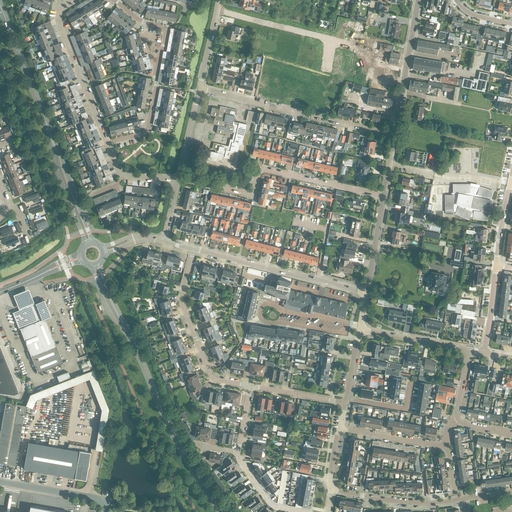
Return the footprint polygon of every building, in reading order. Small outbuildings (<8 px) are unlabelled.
[(31,0),(29,6),(35,8),(38,1),(39,1),(39,0),(36,0),(37,0),(36,0),(31,0)] [(35,8),(41,11),(43,3),(45,3),(45,0),(43,0),(42,2),(39,1),(38,1),(35,8)] [(43,3),(41,11),(47,13),(49,5),(50,5),(52,0),(49,0),(48,4),(45,3),(43,3)] [(88,7),(85,9),(84,9),(88,16),(93,13),(89,6),(90,5),(86,0),(84,1),(88,7)] [(90,0),(93,3),(90,5),(89,6),(93,13),(95,15),(100,12),(98,10),(94,3),(95,2),(93,0),(90,0)] [(97,0),(98,0),(95,2),(94,3),(98,10),(104,7),(99,0),(97,0)] [(134,0),(130,6),(134,10),(140,3),(135,0),(134,0)] [(255,2),(244,0),(241,0),(241,2),(240,2),(239,5),(240,5),(240,6),(244,6),(243,8),(250,10),(251,4),(251,5),(251,4),(261,6),(262,4),(255,3),(255,2)] [(433,10),(434,5),(435,0),(428,0),(429,2),(426,1),(424,7),(427,8),(427,9),(433,10)] [(498,9),(504,10),(505,0),(499,0),(500,1),(497,0),(496,6),(499,7),(498,9)] [(447,15),(450,16),(451,13),(452,8),(449,7),(450,3),(449,3),(449,2),(445,1),(445,2),(444,2),(443,6),(441,13),(447,14),(447,15)] [(382,8),(383,3),(378,2),(376,11),(384,13),(385,8),(382,8)] [(83,10),(79,12),(83,19),(88,16),(84,9),(85,9),(81,3),(79,4),(83,10)] [(139,14),(140,12),(145,7),(140,3),(134,10),(139,14)] [(78,13),(74,15),(74,16),(78,23),(83,19),(79,12),(76,6),(74,8),(78,13)] [(145,16),(151,18),(153,9),(146,8),(145,7),(140,12),(145,14),(145,16)] [(74,16),(74,15),(71,10),(69,11),(72,16),(68,19),(73,26),(78,23),(74,16)] [(107,18),(112,22),(117,16),(118,16),(122,11),(120,10),(116,15),(112,12),(107,18)] [(451,25),(457,26),(459,18),(456,17),(456,14),(451,13),(450,16),(450,19),(453,19),(451,25)] [(112,22),(116,26),(122,19),(123,20),(127,15),(125,14),(121,19),(118,16),(117,16),(112,22)] [(116,26),(121,30),(126,23),(127,24),(131,19),(130,18),(125,22),(123,20),(122,19),(116,26)] [(400,24),(398,24),(399,21),(390,19),(390,22),(388,35),(394,36),(394,37),(398,38),(399,37),(400,33),(399,33),(400,24)] [(424,27),(436,29),(437,24),(436,23),(437,21),(437,20),(431,19),(431,22),(427,21),(425,27),(424,27)] [(32,24),(36,34),(43,30),(42,27),(51,24),(50,21),(44,23),(41,25),(40,25),(40,23),(32,24)] [(126,23),(121,30),(126,34),(131,28),(132,28),(136,23),(134,21),(130,26),(127,24),(126,23)] [(476,39),(479,40),(481,32),(478,31),(479,26),(474,25),(472,34),(471,36),(477,37),(476,39)] [(229,30),(228,38),(235,40),(236,33),(243,35),(244,28),(233,26),(232,31),(229,30)] [(36,34),(38,39),(46,36),(44,33),(53,29),(52,27),(43,30),(36,34)] [(436,29),(424,27),(423,33),(425,33),(425,36),(433,38),(434,29),(436,30),(436,29)] [(177,32),(176,35),(176,36),(184,38),(185,32),(177,30),(171,28),(170,31),(177,32)] [(483,38),(488,40),(489,37),(490,29),(485,28),(484,32),(481,32),(479,40),(482,41),(483,38)] [(447,32),(440,31),(438,39),(442,40),(445,38),(447,32)] [(38,39),(40,45),(48,41),(47,39),(56,35),(54,32),(46,36),(38,39)] [(76,36),(78,40),(78,41),(86,38),(84,32),(76,35),(76,34),(70,37),(70,39),(76,36)] [(447,44),(453,46),(453,43),(455,34),(450,33),(449,33),(448,39),(447,44)] [(124,36),(126,42),(134,40),(134,41),(141,40),(140,37),(134,39),(133,34),(132,34),(131,35),(129,35),(128,35),(124,36)] [(176,38),(175,41),(175,42),(183,44),(184,38),(176,36),(176,35),(170,34),(169,36),(176,38)] [(79,42),(80,45),(80,46),(88,43),(90,42),(88,37),(86,38),(78,41),(78,40),(72,42),(73,44),(79,42)] [(40,45),(42,50),(50,47),(49,44),(58,41),(57,38),(48,41),(40,45)] [(174,44),(174,47),(174,48),(182,50),(183,44),(175,42),(175,41),(168,40),(168,42),(174,44)] [(449,51),(450,46),(418,40),(416,51),(437,55),(438,49),(449,51)] [(377,42),(374,59),(399,64),(400,59),(401,53),(393,52),(394,46),(384,44),(377,42)] [(42,50),(45,56),(52,53),(51,50),(60,46),(59,43),(50,47),(42,50)] [(81,48),(82,51),(83,52),(90,49),(88,43),(80,46),(80,45),(74,48),(75,50),(81,48)] [(126,49),(127,54),(137,52),(138,53),(144,51),(143,49),(137,51),(136,47),(136,46),(128,48),(126,49)] [(173,49),(173,54),(172,54),(181,56),(182,50),(174,48),(174,47),(167,46),(167,48),(173,49)] [(45,56),(47,61),(60,56),(55,58),(53,55),(62,52),(61,49),(52,53),(45,56)] [(83,53),(84,57),(85,58),(93,54),(90,49),(83,52),(82,51),(76,53),(77,56),(83,53)] [(169,55),(169,59),(168,60),(176,61),(178,55),(181,56),(172,54),(173,54),(170,54),(170,53),(163,51),(163,54),(169,55)] [(129,60),(131,60),(142,57),(142,58),(148,56),(148,54),(139,56),(138,53),(137,52),(127,54),(129,60)] [(85,59),(87,62),(87,63),(95,60),(93,54),(85,58),(84,57),(78,59),(79,61),(85,59)] [(218,56),(217,62),(224,64),(225,60),(228,61),(228,62),(232,63),(234,56),(226,55),(225,58),(218,56)] [(53,66),(55,65),(62,62),(63,63),(69,60),(68,58),(62,61),(60,56),(47,61),(47,62),(50,60),(53,66)] [(416,56),(416,58),(415,58),(413,70),(421,71),(421,70),(441,73),(443,62),(422,59),(422,57),(416,56)] [(134,59),(135,65),(143,63),(144,64),(150,62),(149,60),(143,62),(142,58),(142,57),(131,60),(134,59)] [(168,61),(167,65),(175,67),(176,61),(168,60),(169,59),(162,57),(162,60),(168,61)] [(90,63),(92,67),(92,68),(100,65),(98,59),(95,60),(87,63),(87,62),(81,65),(82,67),(90,63)] [(55,65),(57,70),(64,67),(65,68),(71,66),(70,64),(64,66),(63,63),(62,62),(55,65)] [(216,68),(223,70),(227,71),(228,68),(231,69),(231,66),(224,64),(217,62),(216,68)] [(143,63),(135,65),(137,71),(141,70),(141,73),(142,73),(145,72),(144,69),(145,69),(145,70),(152,68),(151,66),(145,67),(144,64),(143,63)] [(167,67),(166,70),(166,71),(174,73),(175,67),(167,65),(161,63),(161,66),(167,67)] [(93,69),(94,72),(94,73),(102,70),(100,65),(92,68),(92,67),(86,69),(87,71),(93,69)] [(370,77),(369,81),(368,87),(384,90),(385,84),(385,80),(396,82),(398,71),(370,66),(368,77),(370,77)] [(55,71),(57,77),(67,73),(67,74),(73,71),(72,69),(66,72),(65,68),(64,67),(57,70),(55,71)] [(227,71),(223,70),(216,68),(214,74),(222,76),(222,73),(229,74),(229,75),(234,76),(235,73),(227,71)] [(166,73),(165,76),(165,77),(175,79),(176,79),(177,73),(174,73),(166,71),(166,70),(160,69),(160,72),(166,73)] [(94,73),(94,72),(88,75),(89,77),(95,74),(97,79),(105,76),(102,70),(94,73)] [(434,81),(438,82),(438,81),(456,85),(457,85),(462,86),(462,87),(472,89),(485,92),(487,82),(488,82),(490,74),(480,72),(478,79),(474,79),(474,80),(463,78),(463,80),(444,76),(442,76),(439,77),(439,78),(434,77),(434,81)] [(67,73),(57,77),(59,83),(61,82),(67,80),(69,79),(69,80),(75,77),(75,75),(69,77),(67,74),(67,73)] [(240,87),(246,89),(249,74),(246,73),(245,77),(247,78),(247,81),(242,80),(240,87)] [(222,76),(214,74),(213,81),(220,83),(221,79),(231,81),(230,85),(234,86),(235,79),(222,76)] [(253,75),(249,74),(246,89),(249,89),(249,90),(251,91),(252,90),(253,90),(254,83),(255,83),(255,80),(252,79),(253,75)] [(165,77),(165,76),(159,75),(158,77),(165,79),(164,83),(174,85),(175,79),(165,77)] [(266,90),(266,91),(270,92),(270,91),(272,92),(273,88),(274,84),(277,85),(278,84),(279,77),(275,76),(274,80),(268,78),(267,81),(266,81),(265,86),(266,86),(265,90),(266,90)] [(506,80),(505,86),(511,87),(511,81),(511,78),(511,77),(504,76),(503,80),(506,80)] [(287,95),(289,84),(283,83),(284,78),(280,77),(279,85),(282,86),(280,94),(282,94),(282,95),(285,96),(286,95),(287,95)] [(59,83),(55,84),(57,88),(69,83),(67,80),(61,82),(59,83)] [(411,80),(409,90),(427,93),(428,87),(442,89),(443,84),(428,81),(428,83),(411,80)] [(289,84),(287,95),(288,95),(288,96),(292,97),(292,96),(293,97),(295,89),(299,89),(300,82),(296,81),(295,85),(289,84)] [(308,100),(311,89),(305,88),(306,83),(302,82),(300,90),(304,91),(302,99),(303,99),(303,100),(307,101),(307,100),(308,100)] [(95,86),(97,92),(105,89),(102,83),(95,86)] [(361,93),(361,92),(363,86),(354,83),(352,90),(361,93)] [(442,89),(442,90),(450,92),(449,99),(458,100),(460,87),(443,84),(442,89)] [(311,89),(308,100),(309,100),(309,101),(313,102),(313,101),(314,102),(316,94),(320,94),(322,87),(318,86),(317,90),(311,89)] [(511,87),(505,86),(504,92),(501,92),(500,95),(508,97),(509,93),(511,94),(511,87)] [(58,97),(61,96),(69,93),(66,87),(56,92),(58,97)] [(325,96),(324,100),(323,104),(324,104),(324,105),(328,106),(328,105),(330,105),(331,101),(332,102),(333,97),(332,96),(333,93),(326,92),(327,88),(323,87),(321,95),(325,96)] [(165,92),(165,95),(165,96),(173,98),(174,92),(166,90),(159,88),(159,91),(165,92)] [(97,92),(99,98),(107,95),(105,89),(97,92)] [(370,89),(369,94),(369,95),(373,96),(384,98),(385,91),(370,89)] [(60,103),(63,102),(71,99),(69,93),(61,96),(58,97),(60,103)] [(164,98),(164,101),(163,102),(172,104),(173,98),(165,96),(165,95),(158,94),(158,96),(164,98)] [(79,95),(71,99),(63,102),(65,108),(73,104),(72,101),(75,100),(81,98),(79,95)] [(99,98),(102,103),(109,100),(107,95),(99,98)] [(393,99),(384,98),(373,96),(371,106),(391,109),(393,99)] [(498,109),(502,110),(510,112),(511,103),(505,102),(506,98),(498,96),(497,102),(500,102),(498,109)] [(102,103),(104,109),(112,106),(115,105),(112,99),(109,100),(102,103)] [(163,104),(163,107),(162,108),(171,110),(172,104),(163,102),(164,101),(157,100),(157,102),(163,104)] [(65,108),(67,113),(75,110),(74,107),(83,104),(82,101),(73,104),(65,108)] [(414,118),(421,120),(423,108),(428,108),(429,105),(421,104),(421,107),(416,106),(414,118)] [(67,113),(70,119),(77,116),(76,113),(85,109),(84,106),(75,110),(67,113)] [(112,106),(104,109),(106,115),(114,112),(112,106)] [(162,109),(162,113),(161,114),(170,116),(171,110),(162,108),(163,107),(156,106),(156,108),(162,109)] [(229,146),(216,143),(214,143),(212,149),(216,150),(216,152),(210,151),(208,159),(222,162),(224,156),(225,156),(225,157),(232,159),(234,152),(238,153),(240,144),(242,145),(247,125),(239,123),(234,122),(235,116),(236,116),(237,110),(223,107),(222,110),(212,107),(210,115),(215,116),(214,124),(218,125),(217,133),(224,135),(225,132),(233,134),(233,132),(235,132),(233,140),(231,139),(229,146)] [(345,116),(349,117),(350,116),(353,117),(355,109),(351,108),(351,109),(340,107),(338,114),(345,115),(345,116)] [(381,115),(362,112),(362,111),(357,110),(357,113),(361,114),(360,117),(365,118),(365,116),(373,117),(372,120),(379,122),(381,115)] [(249,111),(246,121),(254,123),(256,113),(249,111)] [(261,126),(262,119),(264,113),(263,113),(263,112),(260,111),(260,112),(258,112),(255,122),(261,124),(259,133),(262,134),(263,130),(264,127),(261,126)] [(161,115),(160,119),(160,120),(168,122),(170,116),(161,114),(162,113),(155,112),(155,114),(161,115)] [(265,120),(262,119),(261,126),(264,127),(264,123),(270,125),(271,125),(273,115),(267,114),(265,120)] [(279,117),(273,115),(271,125),(270,125),(269,129),(272,129),(273,125),(277,126),(279,117)] [(70,125),(72,125),(72,124),(85,119),(80,121),(77,116),(70,119),(68,120),(70,125)] [(131,118),(132,120),(134,129),(140,127),(137,116),(131,118)] [(285,118),(279,117),(277,126),(283,128),(282,131),(285,132),(287,125),(284,125),(285,118)] [(160,120),(160,119),(154,118),(154,120),(160,121),(159,126),(161,127),(161,130),(169,131),(171,122),(168,122),(160,120)] [(75,123),(77,129),(87,125),(88,126),(94,123),(93,121),(87,124),(85,119),(72,124),(72,125),(75,123)] [(126,122),(120,124),(123,132),(128,130),(126,122)] [(305,134),(310,136),(313,124),(307,122),(306,125),(305,131),(305,134)] [(295,135),(298,136),(300,124),(294,123),(290,123),(288,131),(292,132),(291,134),(295,135)] [(305,134),(305,131),(306,125),(300,124),(298,136),(300,137),(301,133),(305,134)] [(314,133),(317,134),(319,125),(313,124),(310,136),(313,136),(314,133)] [(77,129),(79,134),(90,130),(90,131),(96,129),(95,127),(89,129),(88,126),(87,125),(77,129)] [(117,133),(115,125),(109,127),(111,135),(117,133)] [(323,139),(325,127),(319,125),(317,134),(317,137),(320,138),(323,139)] [(507,128),(507,127),(503,126),(503,127),(496,126),(494,134),(495,134),(494,139),(501,140),(502,135),(505,136),(507,128)] [(8,127),(2,129),(6,138),(12,135),(8,127)] [(328,140),(329,140),(331,128),(325,127),(323,139),(325,139),(326,136),(329,137),(328,140)] [(331,128),(329,140),(331,141),(332,137),(336,138),(338,129),(331,128)] [(82,140),(92,136),(92,137),(98,134),(97,132),(91,135),(90,131),(90,130),(79,134),(81,140),(82,140)] [(343,147),(346,136),(341,135),(339,141),(338,140),(337,145),(343,147)] [(84,146),(86,149),(88,148),(94,145),(93,142),(94,142),(94,143),(100,140),(100,138),(94,140),(92,137),(92,136),(82,140),(84,146)] [(363,138),(362,142),(365,142),(364,146),(367,147),(375,148),(376,142),(372,141),(372,140),(363,138)] [(374,149),(375,148),(367,147),(364,146),(361,145),(359,156),(368,157),(369,153),(373,154),(374,152),(375,152),(375,149),(374,149)] [(84,160),(94,156),(91,150),(90,151),(88,148),(86,149),(83,150),(84,153),(81,154),(84,160)] [(286,163),(288,156),(289,151),(287,151),(283,150),(282,155),(281,161),(283,162),(283,163),(286,164),(286,163)] [(302,156),(302,159),(299,158),(297,165),(303,167),(304,160),(305,155),(306,151),(304,151),(303,155),(303,156),(302,156)] [(406,159),(416,161),(418,153),(408,151),(406,159)] [(428,153),(424,152),(422,164),(419,164),(418,167),(425,168),(428,153)] [(0,156),(0,158),(2,163),(11,159),(8,154),(0,156)] [(86,166),(88,165),(96,162),(94,156),(84,160),(86,166)] [(2,163),(3,166),(4,168),(13,165),(15,164),(14,161),(12,162),(11,159),(2,163)] [(367,177),(368,177),(368,173),(370,173),(371,170),(369,170),(370,166),(366,165),(367,161),(357,159),(355,169),(360,170),(359,175),(360,176),(359,178),(366,179),(367,177)] [(88,165),(90,170),(98,167),(96,162),(88,165)] [(6,174),(15,171),(14,167),(16,166),(15,164),(13,165),(4,168),(4,169),(3,170),(4,172),(5,172),(6,174)] [(90,170),(92,176),(100,173),(99,170),(108,166),(107,164),(98,167),(90,170)] [(16,173),(15,171),(6,174),(7,176),(6,177),(7,179),(8,179),(8,180),(17,176),(20,175),(18,172),(16,173)] [(92,176),(95,181),(102,178),(100,173),(92,176)] [(102,178),(95,181),(97,187),(105,184),(104,181),(112,178),(111,175),(102,178)] [(8,180),(11,185),(19,182),(17,176),(8,180)] [(414,180),(403,178),(402,184),(406,185),(405,189),(412,191),(414,181),(424,183),(425,178),(415,176),(414,180)] [(264,181),(262,187),(269,188),(270,185),(273,186),(273,183),(271,183),(272,179),(267,178),(266,181),(264,181)] [(11,185),(13,191),(22,187),(19,182),(11,185)] [(293,198),(296,199),(297,193),(299,186),(293,185),(292,188),(292,192),(289,191),(288,195),(294,197),(293,198)] [(492,201),(491,200),(494,192),(480,187),(479,188),(470,185),(453,185),(453,195),(446,195),(446,212),(456,212),(455,213),(469,219),(470,217),(473,217),(473,218),(488,220),(489,210),(490,211),(491,211),(493,201),(492,201)] [(299,197),(302,197),(303,195),(304,188),(299,186),(297,193),(296,199),(295,203),(297,203),(298,200),(299,197)] [(22,187),(13,191),(15,196),(24,193),(22,187)] [(262,187),(261,192),(268,194),(274,195),(276,195),(279,196),(280,194),(274,192),(269,191),(269,188),(262,187)] [(311,197),(314,197),(316,190),(310,189),(308,196),(307,201),(306,206),(305,210),(308,211),(308,206),(309,202),(310,202),(311,197)] [(187,190),(186,196),(196,198),(197,192),(194,192),(193,191),(193,190),(191,190),(190,191),(187,190)] [(325,200),(327,193),(321,191),(320,198),(318,204),(320,204),(321,202),(324,203),(325,200)] [(34,202),(40,200),(38,198),(40,197),(38,192),(24,198),(26,203),(33,200),(34,202)] [(274,195),(268,194),(261,192),(260,198),(270,200),(271,197),(273,198),(274,195)] [(400,196),(399,198),(413,201),(415,201),(416,200),(414,198),(409,198),(410,194),(400,192),(400,193),(399,193),(399,195),(400,196)] [(327,193),(325,200),(329,201),(328,205),(332,206),(334,198),(331,198),(332,194),(327,193)] [(155,199),(149,198),(148,206),(157,208),(158,201),(155,200),(155,199)] [(230,206),(233,206),(234,199),(229,198),(227,208),(226,209),(229,210),(230,206)] [(403,205),(402,209),(409,210),(410,206),(408,206),(408,203),(409,203),(409,202),(413,203),(413,201),(399,198),(399,201),(398,201),(397,203),(398,203),(398,204),(403,205)] [(119,199),(113,201),(116,209),(117,209),(118,209),(119,209),(120,209),(121,209),(122,208),(122,207),(119,199)] [(365,201),(353,199),(351,208),(363,210),(365,201)] [(113,201),(108,203),(111,211),(116,209),(113,201)] [(194,204),(191,203),(185,202),(183,208),(192,210),(194,204)] [(246,202),(244,209),(243,215),(246,216),(246,212),(249,213),(252,203),(246,202)] [(108,203),(102,206),(105,213),(111,211),(108,203)] [(202,208),(201,211),(195,210),(194,213),(202,215),(204,206),(198,205),(197,207),(202,208)] [(42,206),(31,210),(32,214),(43,210),(42,206)] [(106,215),(105,213),(102,206),(96,208),(99,216),(100,215),(101,217),(106,215)] [(409,210),(402,209),(402,213),(397,212),(396,215),(397,215),(396,222),(409,225),(410,215),(411,211),(409,210)] [(180,230),(186,232),(189,218),(187,218),(186,222),(182,221),(180,230)] [(201,222),(198,235),(204,236),(206,226),(203,226),(205,220),(205,219),(202,218),(201,222)] [(38,230),(49,226),(47,220),(36,224),(38,230)] [(348,227),(351,227),(360,229),(361,222),(352,220),(349,220),(348,227)] [(192,233),(198,235),(201,222),(198,221),(197,226),(194,225),(194,227),(192,233)] [(11,227),(0,231),(2,237),(13,233),(11,227)] [(358,236),(360,229),(351,227),(348,227),(347,227),(347,231),(345,231),(345,234),(347,234),(349,235),(358,236)] [(393,230),(392,237),(400,238),(406,239),(406,237),(400,236),(401,232),(393,230)] [(487,242),(487,236),(472,234),(466,233),(466,235),(472,236),(476,237),(475,241),(487,242)] [(20,244),(18,238),(5,243),(7,249),(12,247),(13,248),(15,247),(15,246),(20,244)] [(347,245),(346,249),(346,250),(355,251),(356,252),(357,245),(353,244),(353,240),(344,238),(343,244),(347,245)] [(355,251),(346,250),(346,249),(342,249),(341,254),(340,259),(347,260),(349,260),(350,257),(354,258),(355,251)] [(152,265),(155,252),(149,251),(149,252),(144,252),(142,262),(142,263),(143,260),(150,262),(149,264),(152,265)] [(160,263),(163,263),(165,257),(161,255),(162,254),(155,252),(152,265),(153,264),(159,266),(158,266),(159,266),(160,263)] [(477,254),(471,253),(471,256),(474,256),(473,260),(484,261),(485,255),(477,254)] [(172,269),(172,267),(175,257),(168,256),(168,257),(165,257),(163,263),(161,270),(164,271),(168,268),(172,269)] [(175,257),(172,267),(178,269),(178,271),(181,272),(181,273),(184,262),(181,260),(181,259),(175,257)] [(349,260),(347,260),(340,259),(339,263),(338,263),(337,270),(348,272),(349,273),(350,273),(352,273),(352,272),(353,270),(352,269),(353,264),(348,264),(349,260)] [(463,262),(451,259),(450,265),(453,266),(453,267),(459,269),(459,267),(462,268),(463,262)] [(478,265),(472,264),(472,271),(474,271),(473,276),(483,277),(484,273),(483,273),(483,269),(478,268),(478,265)] [(201,277),(208,279),(211,267),(204,265),(204,266),(204,267),(201,266),(199,273),(202,274),(201,277)] [(215,277),(218,278),(220,271),(217,270),(217,269),(211,267),(208,279),(214,280),(215,277)] [(221,282),(227,284),(230,272),(224,270),(224,271),(223,272),(220,271),(218,278),(222,279),(221,282)] [(230,272),(227,284),(228,282),(234,283),(233,286),(237,287),(239,276),(236,275),(236,274),(237,274),(230,272)] [(432,272),(432,274),(431,274),(430,275),(431,276),(431,277),(430,284),(429,284),(428,285),(429,286),(430,287),(429,288),(433,289),(432,292),(437,293),(437,290),(442,291),(444,283),(447,284),(447,283),(448,283),(449,280),(448,279),(448,276),(443,275),(443,274),(440,274),(440,273),(439,273),(439,275),(437,274),(437,272),(437,273),(432,272)] [(483,277),(473,276),(473,280),(471,280),(470,286),(476,287),(476,284),(482,284),(482,280),(483,280),(483,277)] [(264,292),(288,298),(286,304),(285,304),(284,307),(300,311),(301,310),(316,313),(316,311),(345,318),(348,304),(290,290),(292,282),(279,279),(278,283),(275,283),(276,281),(272,280),(270,285),(266,284),(264,292)] [(162,292),(168,293),(170,287),(169,287),(168,287),(168,283),(162,281),(161,285),(158,284),(157,284),(158,284),(156,292),(162,293),(162,292)] [(19,310),(34,304),(32,297),(28,289),(13,295),(16,303),(19,310)] [(209,296),(210,291),(205,289),(204,289),(203,292),(197,291),(197,290),(196,293),(195,292),(193,298),(199,299),(199,298),(205,300),(206,296),(209,296)] [(247,290),(245,295),(257,298),(258,293),(247,290)] [(245,295),(244,301),(256,303),(257,298),(245,295)] [(157,303),(159,310),(171,307),(169,300),(169,301),(168,301),(167,298),(160,299),(161,303),(157,303)] [(46,319),(51,317),(49,312),(50,312),(48,309),(45,300),(38,303),(34,304),(19,310),(12,313),(16,323),(17,323),(19,330),(20,329),(38,373),(63,363),(45,319),(46,319)] [(244,301),(243,306),(254,309),(256,303),(244,301)] [(198,312),(199,317),(209,312),(208,309),(211,307),(209,302),(203,303),(202,303),(204,307),(198,310),(198,312)] [(448,309),(457,311),(458,304),(450,302),(448,309)] [(389,316),(388,320),(389,318),(393,319),(401,321),(401,322),(405,323),(406,318),(411,319),(411,320),(413,308),(416,309),(417,306),(406,304),(404,310),(407,310),(407,313),(399,311),(394,310),(390,310),(387,315),(389,316)] [(243,306),(242,311),(253,314),(254,309),(243,306)] [(172,307),(171,307),(159,310),(160,316),(163,315),(164,319),(171,317),(171,314),(172,313),(172,314),(172,312),(173,311),(172,307)] [(238,316),(237,320),(243,321),(244,317),(252,319),(253,314),(242,311),(240,316),(238,316)] [(209,320),(210,323),(216,320),(215,318),(215,317),(212,318),(209,312),(199,317),(201,321),(202,320),(203,322),(209,320)] [(452,323),(451,328),(458,329),(459,325),(460,325),(462,315),(453,313),(451,323),(452,323)] [(163,324),(165,330),(177,326),(174,319),(174,320),(173,320),(171,317),(164,319),(166,323),(163,324)] [(461,318),(461,322),(465,323),(464,329),(465,329),(463,336),(467,337),(475,339),(477,325),(476,324),(476,321),(461,318)] [(204,331),(205,336),(216,331),(213,325),(217,324),(216,320),(210,323),(212,326),(204,329),(205,331),(204,331)] [(422,328),(432,329),(432,330),(441,332),(443,323),(427,320),(426,324),(423,323),(422,328)] [(246,333),(246,339),(248,339),(249,337),(255,338),(255,337),(254,337),(256,326),(251,325),(249,333),(246,333)] [(171,335),(172,338),(178,336),(178,332),(179,332),(177,326),(165,330),(168,336),(171,335)] [(504,332),(503,336),(502,344),(508,345),(509,339),(511,339),(511,329),(510,329),(510,333),(504,332)] [(215,339),(216,342),(222,340),(221,336),(218,337),(216,331),(205,336),(207,340),(208,339),(209,341),(215,339)] [(297,341),(297,344),(306,345),(307,337),(304,337),(305,333),(299,332),(297,341)] [(326,339),(326,342),(334,344),(335,338),(321,335),(321,338),(326,339)] [(170,343),(173,349),(184,344),(181,338),(180,339),(178,336),(172,338),(173,341),(170,343)] [(211,350),(212,354),(223,350),(221,344),(224,343),(222,340),(216,342),(218,345),(212,348),(211,347),(212,349),(211,350)] [(334,344),(326,342),(309,340),(308,342),(325,345),(325,349),(333,350),(334,344)] [(178,354),(179,357),(186,354),(185,351),(186,350),(186,351),(187,351),(184,344),(173,349),(175,355),(178,354)] [(379,357),(379,354),(380,350),(379,350),(380,345),(373,344),(372,353),(376,353),(375,357),(379,357)] [(0,393),(14,395),(19,393),(0,345),(0,393)] [(379,359),(389,361),(390,354),(398,356),(399,349),(385,346),(384,353),(380,352),(379,359)] [(223,350),(212,354),(215,358),(216,360),(223,357),(225,363),(225,362),(229,357),(227,353),(224,354),(223,350)] [(412,366),(415,352),(412,351),(411,352),(409,352),(408,358),(404,357),(402,367),(408,368),(408,365),(412,366)] [(418,352),(415,352),(412,366),(415,367),(415,369),(420,370),(422,361),(419,360),(420,354),(417,353),(418,352)] [(176,358),(180,367),(191,363),(189,357),(188,357),(186,354),(179,357),(176,358)] [(323,358),(323,361),(331,363),(331,362),(332,362),(333,359),(331,359),(332,357),(318,354),(318,357),(323,358)] [(233,372),(237,373),(239,362),(233,361),(233,358),(231,357),(226,363),(226,364),(227,363),(232,364),(231,370),(233,371),(233,372)] [(382,366),(386,367),(387,362),(383,361),(379,360),(379,362),(378,362),(379,357),(375,357),(375,358),(371,358),(371,360),(370,360),(369,366),(378,368),(378,365),(382,366)] [(420,372),(418,380),(426,382),(427,378),(423,377),(424,373),(424,371),(434,373),(435,369),(436,362),(430,361),(430,360),(426,359),(425,365),(421,364),(420,370),(420,372)] [(248,366),(249,360),(246,360),(245,363),(239,362),(237,373),(242,373),(242,372),(244,373),(244,372),(245,366),(248,366)] [(255,374),(257,374),(258,365),(254,364),(255,361),(249,360),(248,366),(251,366),(250,373),(251,374),(252,375),(253,375),(254,375),(255,374)] [(258,365),(257,374),(258,375),(259,376),(260,376),(261,376),(262,375),(264,376),(265,369),(268,369),(269,362),(266,361),(265,366),(258,365)] [(402,365),(400,364),(387,362),(386,367),(386,368),(401,371),(402,365)] [(448,371),(456,373),(457,365),(445,362),(443,372),(448,373),(448,371)] [(187,375),(189,375),(193,373),(193,369),(194,369),(191,363),(180,367),(183,373),(186,372),(187,375)] [(473,378),(472,381),(479,382),(480,373),(482,365),(479,364),(479,365),(475,365),(474,372),(478,372),(476,379),(473,378)] [(269,379),(276,380),(278,370),(274,369),(274,366),(268,365),(267,373),(270,373),(269,379)] [(321,370),(321,373),(329,375),(330,369),(316,366),(316,369),(321,370)] [(400,374),(401,371),(386,368),(385,374),(399,377),(400,374)] [(278,370),(276,380),(283,381),(283,378),(285,379),(285,380),(290,381),(290,376),(291,373),(286,372),(285,375),(284,375),(284,371),(278,370)] [(57,376),(59,382),(70,378),(68,372),(57,376)] [(367,374),(367,380),(383,383),(384,380),(379,379),(380,378),(378,378),(379,376),(375,375),(367,374)] [(499,384),(498,388),(506,389),(506,387),(507,381),(508,381),(509,375),(504,374),(501,385),(499,384)] [(189,382),(190,385),(200,381),(198,378),(199,377),(198,375),(197,375),(190,377),(189,375),(187,375),(181,378),(183,383),(187,381),(188,382),(189,382)] [(327,383),(328,381),(314,378),(314,381),(317,381),(317,385),(323,386),(323,387),(328,388),(328,383),(327,383)] [(200,381),(190,385),(191,388),(190,389),(191,390),(189,390),(191,397),(193,398),(191,400),(194,403),(198,398),(195,395),(195,396),(193,391),(202,388),(203,387),(202,385),(201,384),(200,381)] [(479,382),(472,381),(472,383),(471,382),(471,385),(472,385),(471,391),(477,392),(477,390),(479,382)] [(489,384),(486,395),(492,396),(493,391),(497,392),(498,388),(499,384),(493,383),(493,384),(489,384)] [(439,385),(438,388),(436,399),(440,400),(439,401),(445,402),(447,395),(448,395),(448,396),(452,397),(452,395),(454,395),(456,388),(439,385)] [(362,389),(360,397),(372,399),(373,391),(362,389)] [(208,401),(212,402),(214,392),(208,391),(207,396),(203,396),(201,403),(208,404),(208,401)] [(223,398),(223,399),(222,404),(225,405),(226,402),(233,403),(234,393),(233,393),(232,392),(231,391),(230,391),(229,392),(227,392),(226,399),(223,398)] [(214,392),(212,402),(217,403),(216,406),(222,407),(222,404),(223,399),(220,399),(221,393),(214,392)] [(236,393),(234,393),(233,403),(239,404),(241,394),(240,394),(239,393),(238,392),(237,392),(236,393)] [(264,408),(266,398),(259,397),(257,409),(261,410),(260,413),(263,414),(264,408)] [(272,400),(266,398),(264,408),(268,408),(267,413),(273,414),(274,407),(271,406),(272,400)] [(284,412),(286,402),(284,402),(284,401),(280,400),(280,401),(279,401),(278,406),(275,406),(273,418),(276,419),(277,414),(283,415),(284,412)] [(0,432),(0,462),(15,466),(25,406),(5,402),(0,432)] [(292,403),(286,402),(284,412),(288,413),(287,416),(293,417),(294,409),(291,409),(292,403)] [(313,417),(320,417),(328,419),(329,414),(329,413),(330,413),(331,410),(330,410),(330,407),(325,407),(325,405),(323,404),(320,403),(319,412),(311,411),(310,416),(313,417)] [(489,420),(495,421),(498,406),(495,406),(494,408),(495,408),(493,414),(490,414),(489,420)] [(434,408),(432,417),(440,418),(442,409),(434,408)] [(360,425),(366,426),(367,417),(364,417),(364,415),(358,415),(358,419),(361,420),(360,425)] [(329,419),(328,419),(320,417),(313,417),(312,423),(317,423),(328,425),(329,419)] [(254,431),(264,433),(266,433),(267,429),(273,430),(274,424),(264,422),(263,426),(255,424),(254,431)] [(204,427),(202,438),(209,440),(211,432),(217,434),(218,428),(216,428),(216,425),(212,424),(211,429),(208,428),(208,427),(206,427),(205,428),(204,427)] [(315,424),(314,436),(317,437),(326,438),(328,426),(315,424)] [(196,437),(202,438),(204,427),(202,427),(202,426),(199,426),(198,426),(197,426),(196,437)] [(219,441),(226,443),(227,433),(224,432),(224,429),(218,428),(217,434),(220,435),(219,441)] [(227,433),(226,443),(232,444),(234,431),(231,430),(231,434),(227,433)] [(264,433),(254,431),(253,437),(260,439),(259,442),(266,443),(267,437),(263,436),(264,433)] [(306,440),(306,444),(312,446),(322,448),(323,441),(316,440),(317,437),(314,436),(309,435),(308,441),(306,440)] [(28,442),(23,469),(85,480),(90,453),(79,451),(28,442)] [(254,444),(252,451),(262,453),(263,449),(266,449),(267,443),(261,442),(261,445),(254,444)] [(307,450),(306,454),(318,456),(319,450),(312,449),(312,446),(306,444),(304,444),(303,450),(307,450)] [(399,461),(404,462),(407,446),(405,446),(404,453),(401,452),(399,461)] [(411,454),(410,463),(415,464),(417,455),(419,455),(421,449),(416,448),(415,455),(411,454)] [(262,453),(252,451),(251,458),(258,459),(258,462),(264,463),(265,457),(262,457),(262,453)] [(219,464),(222,465),(223,458),(220,458),(221,455),(215,454),(211,453),(209,461),(219,463),(219,464)] [(223,469),(221,470),(222,472),(226,476),(233,471),(231,468),(235,466),(234,465),(234,464),(233,462),(232,462),(230,459),(225,463),(227,466),(223,469)] [(254,462),(253,463),(256,468),(253,470),(259,477),(264,474),(258,466),(259,466),(260,465),(259,463),(254,462)] [(297,462),(297,465),(301,466),(300,470),(311,472),(312,466),(302,464),(302,463),(297,462)] [(234,471),(233,473),(226,478),(230,483),(232,482),(235,486),(244,479),(239,472),(237,474),(234,471)] [(259,477),(258,478),(259,478),(262,482),(272,475),(269,471),(264,474),(259,477)] [(302,474),(300,482),(312,485),(313,479),(307,478),(308,475),(302,474)] [(272,475),(262,482),(265,486),(265,487),(267,486),(272,482),(275,480),(272,475)] [(344,482),(347,483),(347,482),(351,482),(350,483),(355,484),(356,477),(353,477),(344,475),(343,481),(344,481),(344,482)] [(483,480),(480,481),(480,480),(477,480),(478,486),(481,485),(481,487),(487,486),(486,478),(485,475),(483,476),(483,480)] [(366,478),(365,485),(368,485),(368,490),(374,490),(374,481),(374,478),(366,478)] [(272,482),(267,486),(272,493),(272,494),(274,492),(277,497),(278,496),(279,490),(279,489),(277,490),(272,482)] [(244,484),(242,486),(236,490),(240,496),(242,494),(245,498),(253,491),(249,485),(246,487),(244,484)] [(251,507),(254,511),(263,504),(258,498),(255,500),(254,500),(253,501),(252,499),(253,498),(245,504),(249,509),(251,507)] [(297,498),(295,507),(302,508),(302,505),(308,506),(309,501),(297,498)] [(355,511),(359,511),(362,511),(363,507),(361,506),(362,503),(356,502),(355,511)]
